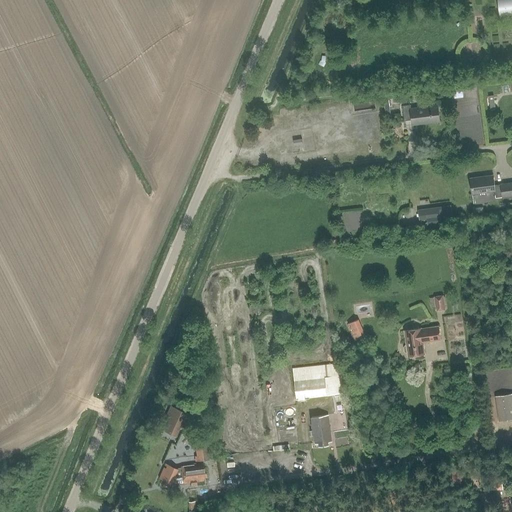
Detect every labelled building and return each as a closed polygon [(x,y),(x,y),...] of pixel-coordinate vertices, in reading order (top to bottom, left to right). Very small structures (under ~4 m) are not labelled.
[(511,0),(497,0),(499,15),(500,17),(511,15),(511,13),(511,10),(511,9),(511,0)] [(376,106),(375,97),(355,98),(356,107),(376,106)] [(413,126),(440,122),(438,105),(411,108),(410,105),(402,106),(404,121),(412,120),(413,126)] [(493,175),(470,178),(472,195),(495,192),(496,198),(511,196),(511,182),(501,184),(501,185),(495,186),(493,175)] [(442,226),(441,219),(452,217),(451,206),(418,210),(419,221),(427,220),(428,227),(442,226)] [(445,309),(443,294),(433,295),(433,297),(429,297),(430,306),(434,305),(435,310),(445,309)] [(405,331),(406,340),(407,346),(405,346),(404,347),(405,352),(406,353),(408,352),(408,357),(424,354),(423,342),(440,340),(438,327),(421,330),(421,329),(405,331)] [(362,328),(351,332),(355,341),(365,336),(362,328)] [(330,364),(292,369),(296,399),(327,396),(325,378),(331,377),(339,376),(337,363),(330,364)] [(511,394),(495,396),(498,422),(511,419),(511,394)] [(185,425),(189,416),(171,407),(169,412),(169,420),(165,429),(171,431),(170,433),(175,436),(181,424),(185,425)] [(332,442),(328,415),(312,417),(315,444),(319,444),(319,447),(329,446),(328,443),(332,442)] [(195,462),(209,460),(206,434),(191,435),(195,462)] [(165,464),(158,479),(173,485),(174,483),(174,478),(175,478),(182,478),(183,484),(190,483),(191,487),(197,486),(196,482),(203,481),(203,478),(206,477),(205,468),(203,468),(202,464),(181,467),(181,468),(177,468),(177,469),(165,464)] [(463,471),(452,472),(453,486),(464,485),(463,471)] [(484,491),(503,490),(503,479),(483,480),(484,491)] [(511,511),(511,499),(510,500),(509,496),(503,497),(504,505),(510,504),(511,511)]
